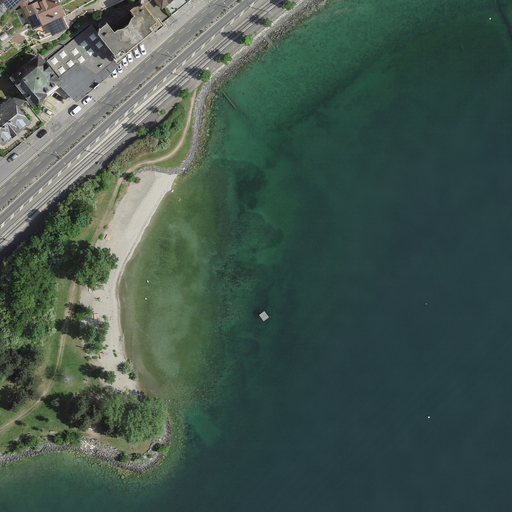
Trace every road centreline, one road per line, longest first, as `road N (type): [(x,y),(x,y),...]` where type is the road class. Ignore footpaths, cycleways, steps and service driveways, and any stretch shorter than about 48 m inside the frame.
road 1 (primary): [(0,220),(249,0)]
road 2 (primary): [(224,0),(0,197)]
